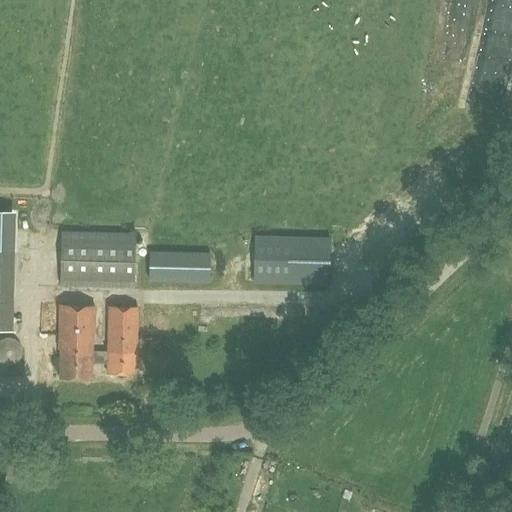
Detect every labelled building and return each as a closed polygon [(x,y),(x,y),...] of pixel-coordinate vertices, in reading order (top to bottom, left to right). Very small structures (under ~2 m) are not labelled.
[(60,285),(134,287),(135,233),(61,231),(60,285)] [(330,238),(255,236),(254,283),(329,284),(330,238)] [(0,252),(0,333),(19,334),(21,253),(0,252)] [(159,267),(160,293),(220,290),(219,264),(159,267)] [(60,349),(59,377),(92,378),(92,362),(107,363),(107,373),(136,374),(138,307),(109,306),(108,351),(93,351),(93,343),(94,343),(95,306),(60,305),(59,349),(60,349)]
